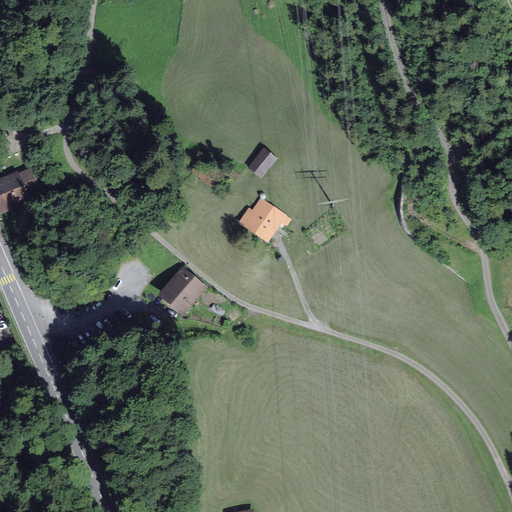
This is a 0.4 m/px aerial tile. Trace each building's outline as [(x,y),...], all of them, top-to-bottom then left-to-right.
[(277,158),(264,148),(248,168),(261,178),(277,158)] [(17,172),(0,178),(0,212),(1,215),(30,203),(25,191),(38,186),(31,168),(18,174),(17,172)] [(292,220),(261,199),(253,211),(249,208),(238,224),(268,243),(281,222),(288,226),(292,220)] [(207,288),(182,267),(157,296),(182,317),(207,288)] [(74,334),(66,339),(76,356),(84,351),(74,334)]
